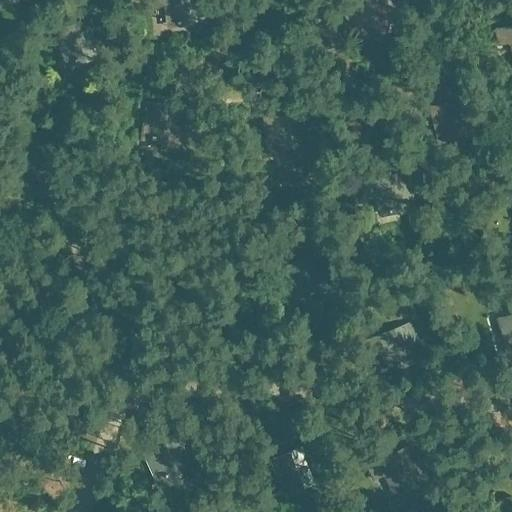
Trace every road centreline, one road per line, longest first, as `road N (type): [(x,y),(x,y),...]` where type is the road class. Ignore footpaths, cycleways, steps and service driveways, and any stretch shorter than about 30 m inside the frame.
road 1 (track): [(81,511),(129,387),(263,385),(511,401)]
road 2 (track): [(129,387),(104,314),(0,139)]
road 3 (track): [(112,0),(142,63),(186,79),(241,57),(322,7)]
